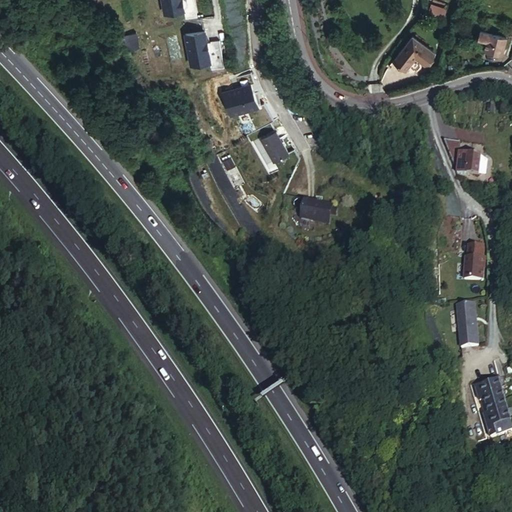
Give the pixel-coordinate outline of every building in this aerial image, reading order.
[(159,0),(162,13),(181,10),(183,18),(195,17),(191,0),(159,0)] [(204,44),(202,32),(182,35),(187,66),(207,62),(208,70),(221,70),(216,42),(204,44)] [(504,54),(508,38),(485,32),(484,38),(489,39),(486,50),(504,54)] [(130,48),(140,46),(136,33),(127,36),(130,48)] [(411,37),(391,64),(404,73),(414,60),(422,66),(432,53),(411,37)] [(255,106),(248,84),(220,93),(226,115),(255,106)] [(269,162),(283,153),(272,132),(257,140),(269,162)] [(461,176),(464,155),(465,145),(449,142),(461,176)] [(486,159),(464,155),(461,176),(483,179),(483,178),(486,160),(486,159)] [(489,179),(492,161),(486,160),(483,178),(489,179)] [(298,218),(326,223),(329,206),(301,200),(298,218)] [(470,260),(468,260),(469,282),(488,281),(487,259),(486,259),(485,247),(469,247),(470,260)] [(459,308),(463,350),(480,349),(477,307),(459,308)] [(499,427),(491,429),(493,439),(511,434),(511,412),(506,390),(504,383),(504,382),(499,383),(489,386),(499,427)] [(487,416),(491,429),(499,427),(489,386),(479,389),(483,401),(489,399),(493,415),(487,416)]
